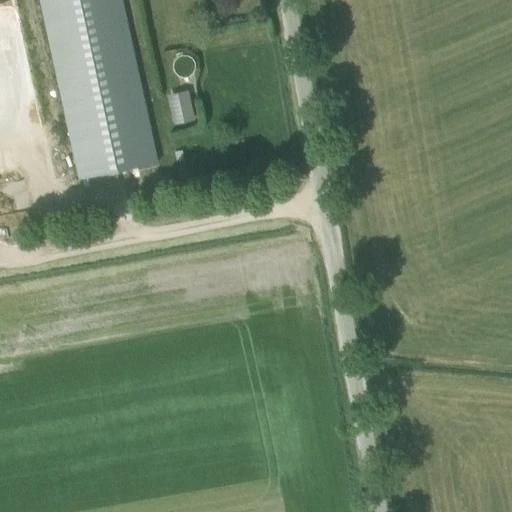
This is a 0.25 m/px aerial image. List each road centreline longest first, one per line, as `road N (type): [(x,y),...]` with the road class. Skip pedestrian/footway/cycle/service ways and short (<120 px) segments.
road 1 (unclassified): [(371,511),(278,0)]
road 2 (track): [(0,266),(316,213)]
